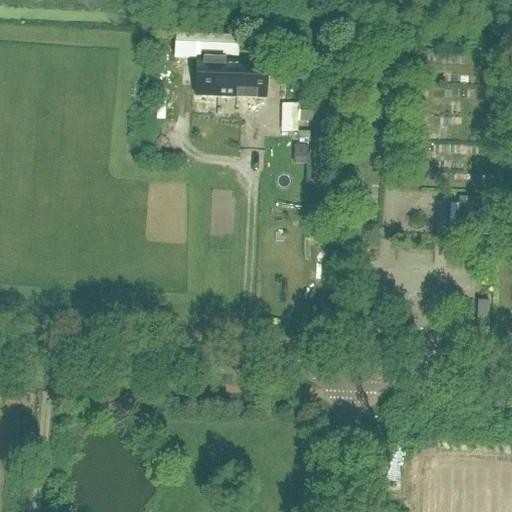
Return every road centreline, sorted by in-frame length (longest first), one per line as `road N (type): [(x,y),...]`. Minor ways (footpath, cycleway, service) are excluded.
road 1 (tertiary): [(351,370),(0,353)]
road 2 (tertiary): [(511,378),(351,370)]
road 3 (unclassified): [(343,511),(351,370)]
